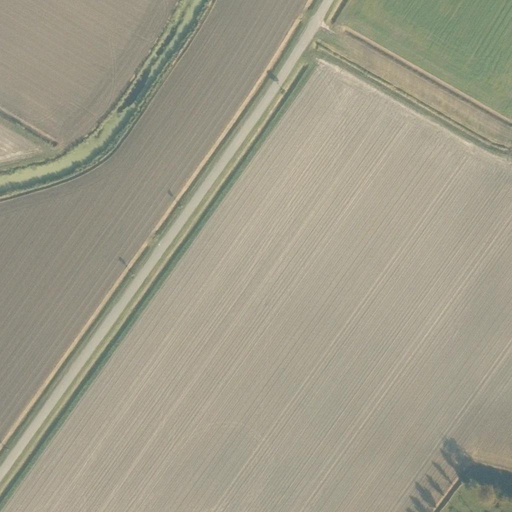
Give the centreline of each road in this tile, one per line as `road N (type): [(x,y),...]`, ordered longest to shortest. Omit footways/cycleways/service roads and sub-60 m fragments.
road 1 (tertiary): [(0,474),(326,0)]
road 2 (track): [(511,130),(315,19)]
